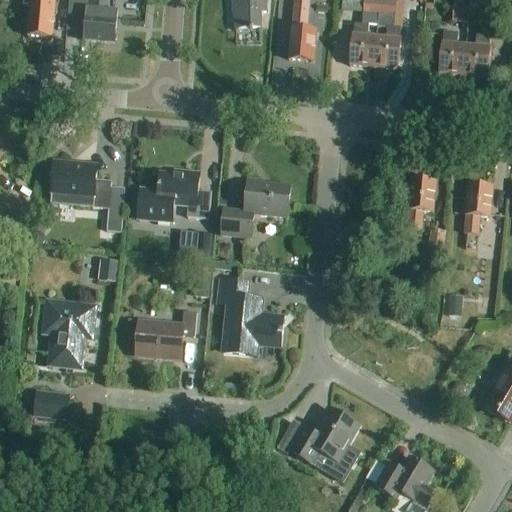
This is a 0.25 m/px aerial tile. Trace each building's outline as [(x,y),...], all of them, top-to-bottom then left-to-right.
[(23,0),(23,8),(30,8),(27,38),(52,41),(55,0),(23,0)] [(87,13),(84,44),(114,47),(117,15),(107,15),(108,0),(90,0),(89,13),(87,13)] [(198,0),(199,38),(231,37),(230,0),(198,0)] [(234,0),(234,3),(232,3),(232,17),(235,17),(235,32),(260,32),(260,16),(265,16),(264,0),(234,0)] [(378,17),(379,1),(367,0),(364,0),(363,15),(378,17)] [(470,0),(469,10),(467,25),(484,27),(486,0),(470,0)] [(376,39),(373,70),(397,72),(400,41),(401,30),(402,30),(405,2),(397,5),(397,3),(379,1),(378,17),(379,17),(378,29),(378,30),(386,31),(385,40),(376,39)] [(295,2),(293,14),(292,32),(291,32),(288,63),(313,65),(316,34),(306,33),(308,3),(295,2)] [(454,8),(452,24),(467,25),(469,10),(454,8)] [(378,29),(379,17),(378,17),(363,15),(362,27),(368,27),(378,29)] [(373,70),(376,39),(367,38),(368,27),(362,27),(354,26),(353,37),(351,37),(349,67),(373,70)] [(441,46),(438,77),(462,79),(465,48),(457,47),(458,37),(443,35),(442,46),(441,46)] [(465,48),(462,79),(487,81),(490,50),(489,50),(490,40),(476,38),(475,49),(465,48)] [(51,196),(50,206),(92,210),(109,211),(109,214),(107,234),(122,235),(125,192),(110,190),(111,184),(107,184),(95,183),(96,171),(54,167),(51,196)] [(160,176),(158,192),(140,190),(137,223),(173,227),(175,208),(187,209),(186,220),(208,222),(211,194),(198,193),(199,179),(160,176)] [(435,185),(410,183),(407,214),(409,215),(407,233),(420,234),(422,216),(432,217),(435,185)] [(290,189),(247,185),(244,216),(223,214),(221,240),(251,242),(253,219),(287,222),(290,189)] [(492,190),(467,188),(464,219),(465,220),(464,236),(478,237),(479,221),(490,222),(492,190)] [(427,257),(443,259),(446,235),(431,233),(427,257)] [(195,261),(210,263),(213,237),(197,236),(195,257),(196,257),(195,261)] [(464,253),(475,254),(476,241),(465,240),(464,253)] [(64,260),(60,280),(79,284),(83,264),(64,260)] [(100,262),(98,283),(118,285),(121,265),(100,262)] [(210,285),(211,275),(202,275),(201,284),(210,285)] [(279,351),(282,321),(260,318),(261,303),(246,301),(248,286),(220,283),(217,306),(227,307),(222,356),(255,359),(256,348),(279,351)] [(48,369),(81,372),(85,328),(92,329),(94,310),(46,305),(43,337),(52,338),(48,369)] [(449,307),(448,318),(461,319),(462,307),(449,307)] [(136,359),(180,363),(182,340),(193,341),(195,318),(182,316),(181,331),(139,327),(136,359)] [(511,364),(511,363),(484,408),(511,424),(511,364)] [(37,395),(34,422),(65,426),(68,399),(37,395)] [(288,457),(289,455),(343,486),(361,455),(350,449),(361,429),(327,409),(312,435),(293,424),(277,451),(288,457)] [(278,432),(288,417),(278,411),(268,425),(278,432)] [(432,474),(410,461),(402,475),(387,466),(372,491),(393,503),(398,495),(413,504),(407,511),(426,511),(435,497),(423,490),(432,474)] [(511,511),(511,499),(506,496),(494,511),(511,511)]
